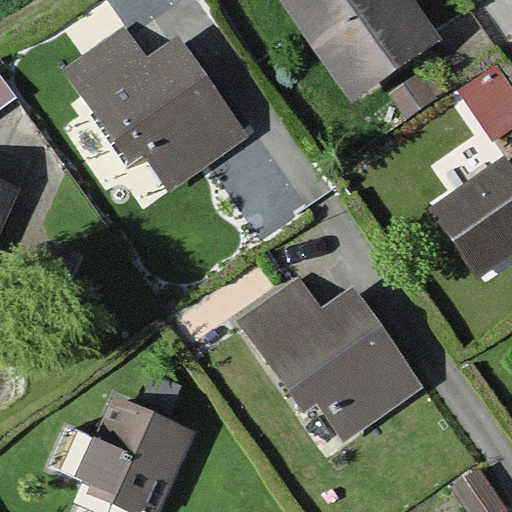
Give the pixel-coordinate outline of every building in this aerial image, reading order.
[(407,0),(292,0),(282,7),(353,108),(441,47),(407,0)] [(125,37),(70,73),(128,164),(138,157),(170,192),(245,140),(171,36),(140,58),(125,37)] [(511,72),(508,66),(460,95),(465,102),(489,143),(511,130),(511,72)] [(425,74),(389,98),(408,126),(443,102),(425,74)] [(0,79),(0,113),(16,103),(0,79)] [(511,167),(507,160),(432,211),(480,282),(511,259),(511,167)] [(0,271),(20,199),(0,188),(0,271)] [(325,313),(300,281),(239,324),(304,423),(319,414),(345,443),(423,392),(352,294),(325,313)] [(211,308),(181,329),(195,347),(224,326),(211,308)] [(164,511),(195,440),(114,406),(79,489),(93,495),(90,502),(113,511),(164,511)] [(504,511),(480,475),(453,492),(465,511),(504,511)]
